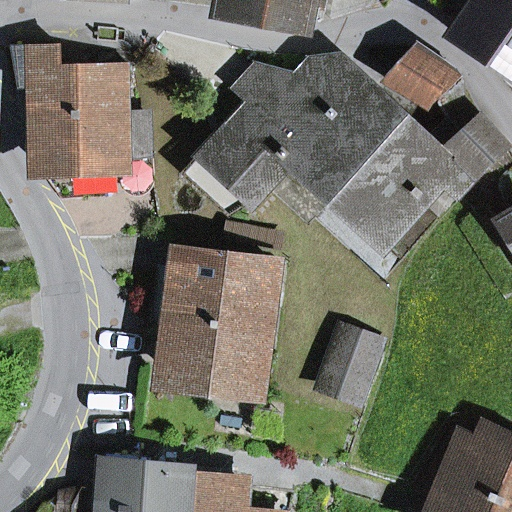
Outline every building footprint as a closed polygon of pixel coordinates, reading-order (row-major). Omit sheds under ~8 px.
[(223,0),(222,11),(274,21),(277,0),(223,0)] [(277,0),(274,21),(307,27),(312,3),(323,5),(324,0),(277,0)] [(511,0),(432,0),(431,2),(464,24),(457,35),(511,72),(511,0)] [(152,116),(119,117),(116,64),(60,69),(59,45),(15,48),(22,89),(38,88),(42,167),(120,165),(120,181),(155,179),(152,116)] [(429,110),(457,76),(422,48),(394,82),(429,110)] [(257,206),(297,162),(324,188),(393,117),(323,58),(310,60),(294,78),(258,71),(239,91),(253,104),(230,130),(243,141),(217,170),(257,206)] [(324,188),(379,241),(438,180),(448,170),(410,133),(393,117),(324,188)] [(457,198),(507,146),(482,122),(458,147),(454,144),(446,152),(418,124),(410,133),(448,170),(438,180),(457,198)] [(257,206),(217,170),(243,141),(230,130),(187,177),(232,218),(257,206)] [(511,214),(499,223),(511,242),(511,214)] [(227,243),(276,253),(278,240),(230,229),(227,243)] [(253,386),(270,260),(186,249),(183,270),(176,326),(169,375),(253,386)] [(150,323),(176,326),(183,270),(157,266),(150,323)] [(342,331),(321,387),(359,400),(380,344),(342,331)] [(449,485),(436,511),(489,511),(511,463),(511,438),(485,427),(479,439),(470,435),(464,449),(451,443),(435,479),(449,485)] [(79,507),(78,511),(187,511),(192,468),(104,460),(99,509),(79,507)] [(511,511),(511,463),(489,511),(511,511)] [(240,511),(243,484),(204,480),(205,470),(192,468),(187,511),(240,511)]
